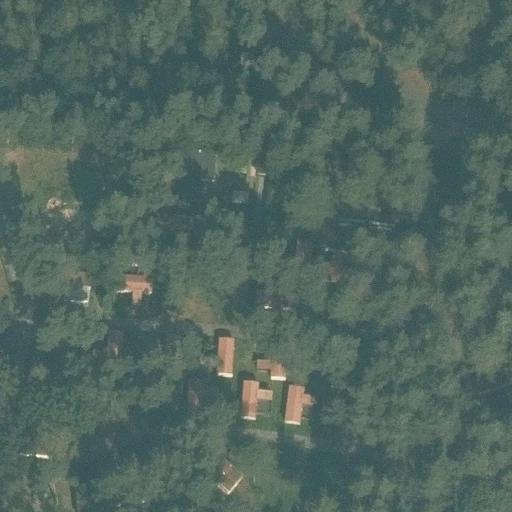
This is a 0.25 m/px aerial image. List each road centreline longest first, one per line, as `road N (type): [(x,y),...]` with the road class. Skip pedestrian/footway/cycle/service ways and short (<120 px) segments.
road 1 (unknown): [(0,394),(26,328),(11,251),(18,234),(37,224),(380,240),(418,245),(435,260)]
road 2 (unclassified): [(511,131),(441,119),(313,0)]
road 3 (unknown): [(435,260),(446,341),(443,475)]
road 4 (unknown): [(403,130),(435,260)]
